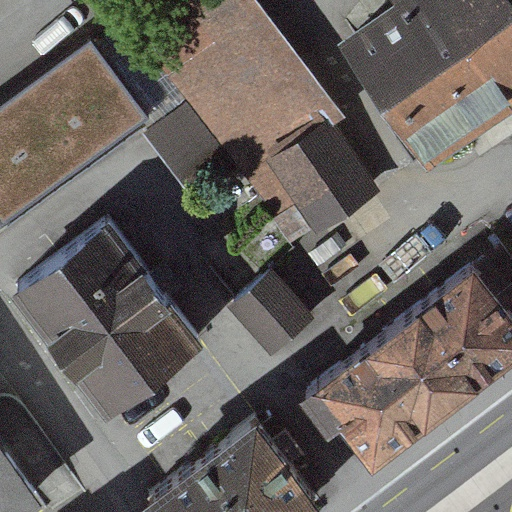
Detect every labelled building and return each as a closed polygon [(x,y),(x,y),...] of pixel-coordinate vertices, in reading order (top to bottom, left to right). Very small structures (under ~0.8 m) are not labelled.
[(253,0),(196,0),(153,36),(196,94),(165,116),(141,133),(196,203),(236,166),(289,245),(316,230),(377,188),(330,126),(343,117),(253,0)] [(511,0),(415,0),(418,4),(370,35),(460,172),(511,138),(511,0)] [(110,38),(0,115),(0,204),(13,223),(141,133),(165,116),(110,38)] [(108,217),(13,282),(103,411),(198,346),(108,217)] [(511,314),(473,261),(300,390),(361,471),(511,356),(511,314)] [(272,271),(230,306),(272,356),(314,321),(272,271)] [(257,415),(149,493),(163,511),(317,511),(325,507),(257,415)] [(0,511),(8,511),(36,493),(0,443),(0,511)]
